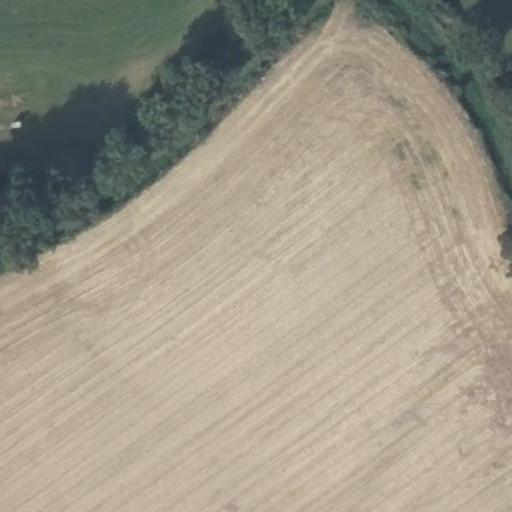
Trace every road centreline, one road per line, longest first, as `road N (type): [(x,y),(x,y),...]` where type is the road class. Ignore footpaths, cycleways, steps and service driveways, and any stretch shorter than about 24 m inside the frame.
road 1 (track): [(312,0),(130,175),(0,251)]
road 2 (track): [(511,152),(447,51),(387,0)]
